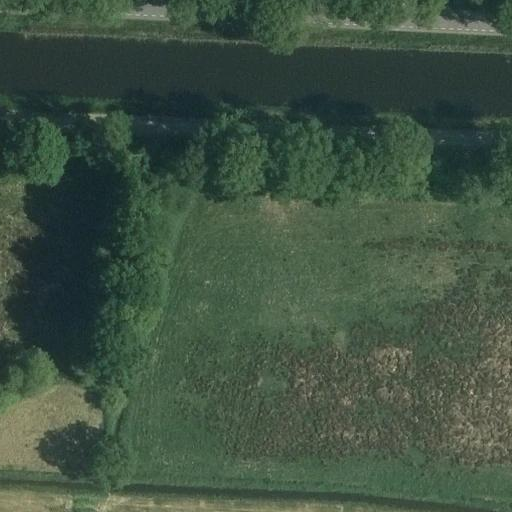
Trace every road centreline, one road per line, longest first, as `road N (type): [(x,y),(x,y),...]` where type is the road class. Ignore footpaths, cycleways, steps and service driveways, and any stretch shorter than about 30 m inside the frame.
road 1 (track): [(511,145),(0,121)]
road 2 (tertiary): [(511,26),(0,2)]
